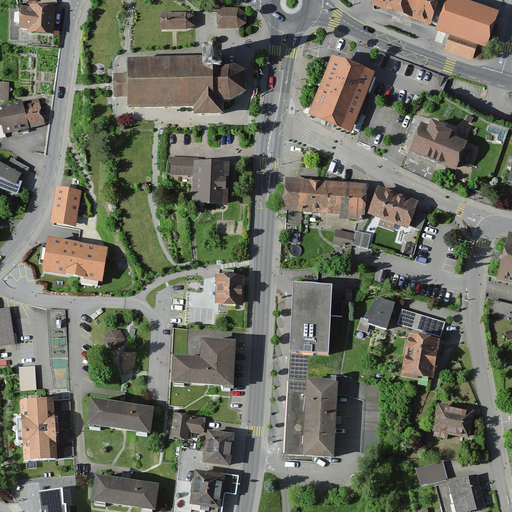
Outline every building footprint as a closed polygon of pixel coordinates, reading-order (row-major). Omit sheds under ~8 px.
[(374,0),(372,8),(431,28),(439,0),(374,0)] [(499,14),(458,0),(446,0),(436,32),(487,50),(499,14)] [(239,10),(217,10),(217,16),(217,25),(217,30),(239,30),(246,25),(246,15),(239,10)] [(30,46),(54,47),(55,13),(30,13),(30,15),(21,15),(21,43),(30,43),(30,46)] [(185,13),(160,13),(160,20),(160,27),(160,32),(186,32),(195,28),(195,17),(185,13)] [(481,62),(485,49),(449,37),(444,52),(472,62),(474,60),(481,62)] [(202,64),(128,65),(128,89),(128,112),(194,111),(194,119),(224,119),(223,104),(231,104),(246,95),(246,74),(230,66),(222,66),(222,54),(202,55),(202,64)] [(332,59),(308,118),(351,135),(375,76),(332,59)] [(0,106),(9,107),(10,84),(0,84),(0,106)] [(0,137),(1,142),(45,130),(37,100),(0,110),(0,137)] [(420,127),(409,154),(454,172),(465,145),(420,127)] [(189,159),(168,158),(167,175),(188,176),(189,159)] [(0,190),(18,197),(22,183),(29,169),(11,159),(6,168),(0,164),(0,190)] [(225,163),(193,162),(191,205),(223,207),(225,163)] [(301,182),(286,181),(283,214),(365,221),(367,187),(301,182)] [(74,227),(81,191),(58,187),(52,223),(74,227)] [(378,189),(368,216),(408,231),(418,204),(378,189)] [(353,234),(336,231),(333,246),(351,249),(353,234)] [(368,250),(371,235),(356,232),(353,247),(368,250)] [(511,237),(507,236),(495,278),(511,282),(511,237)] [(102,285),(108,250),(48,241),(42,275),(102,285)] [(214,309),(243,310),(245,278),(215,277),(214,309)] [(332,288),(293,286),(289,356),(285,458),(301,459),(333,460),(336,380),(341,380),(352,306),(341,305),(340,317),(330,318),(332,288)] [(511,302),(491,302),(491,326),(511,326),(511,302)] [(366,331),(365,333),(385,339),(393,312),(374,306),(359,328),(366,331)] [(0,351),(15,349),(9,311),(0,312),(0,351)] [(397,328),(439,340),(444,325),(401,313),(397,328)] [(107,347),(123,347),(123,329),(107,328),(107,347)] [(198,360),(171,359),(169,385),(232,388),(234,343),(199,341),(198,360)] [(439,348),(406,345),(402,386),(435,389),(439,348)] [(85,428),(148,436),(151,409),(89,402),(85,428)] [(59,473),(54,408),(20,411),(25,475),(59,473)] [(431,441),(470,445),(473,413),(434,409),(431,441)] [(202,422),(168,421),(167,444),(187,445),(188,435),(201,436),(202,422)] [(202,464),(229,468),(233,436),(206,433),(202,464)] [(415,473),(420,489),(446,481),(441,465),(415,473)] [(91,504),(153,511),(156,485),(94,478),(91,504)] [(220,511),(221,498),(233,498),(234,482),(193,479),(189,511),(220,511)] [(440,511),(484,511),(475,480),(435,491),(440,511)] [(41,511),(65,511),(64,501),(41,503),(41,511)]
